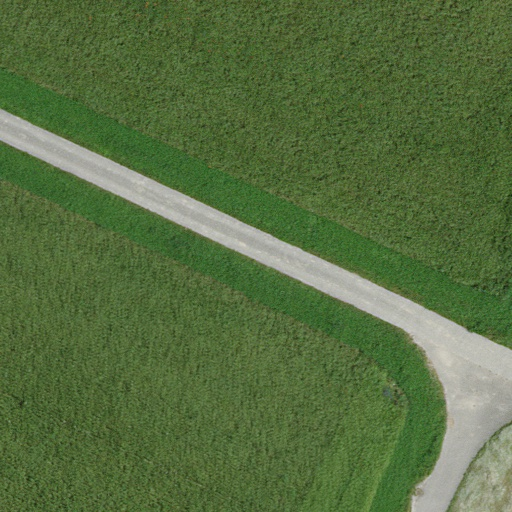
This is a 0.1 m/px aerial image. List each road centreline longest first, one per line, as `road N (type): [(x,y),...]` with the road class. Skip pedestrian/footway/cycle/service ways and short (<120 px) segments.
road 1 (track): [(0,114),(511,346)]
road 2 (track): [(418,511),(498,339)]
